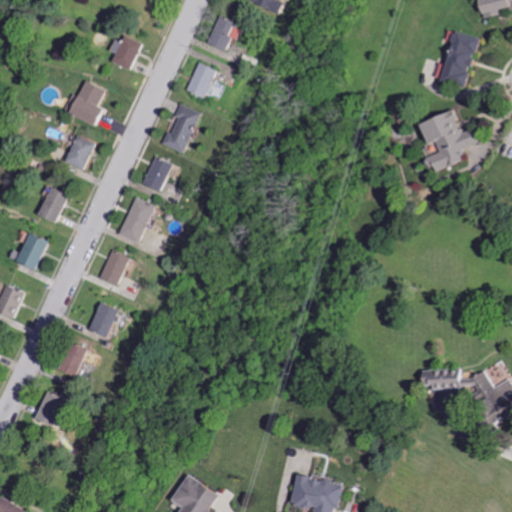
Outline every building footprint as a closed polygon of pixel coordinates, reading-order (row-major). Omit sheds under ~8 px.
[(257,0),(290,15),(296,3),(289,0),(257,0)] [(511,0),(486,0),(491,19),(507,15),(507,13),(511,12),(511,0)] [(236,51),(241,38),(247,40),(253,27),(228,17),(217,43),(236,51)] [(485,38),(463,32),(455,67),(445,65),(442,79),(474,87),(485,38)] [(123,54),(120,62),(140,70),(150,46),(124,34),(117,51),(123,54)] [(196,90),(214,98),(226,70),(208,62),(196,90)] [(114,90),(93,81),(86,97),(78,94),(71,111),(105,126),(112,109),(107,107),(114,90)] [(171,144),(193,153),(211,114),(189,104),(183,117),(187,118),(180,133),(176,131),(171,144)] [(432,125),(445,153),(434,158),(441,173),(468,161),(464,152),(485,143),(479,128),(470,132),(461,112),(432,125)] [(74,163),(92,170),(103,145),(84,137),(74,163)] [(171,191),(181,164),(163,157),(152,184),(171,191)] [(47,215),(65,223),(78,195),(60,187),(47,215)] [(163,206),(143,198),(129,236),(149,243),(163,206)] [(57,241),(38,233),(26,262),(45,270),(57,241)] [(128,286),(138,258),(119,250),(109,278),(128,286)] [(22,319),(32,292),(13,284),(3,311),(22,319)] [(99,330),(118,338),(129,311),(111,303),(99,330)] [(97,349),(82,343),(70,371),(85,377),(97,349)] [(511,381),(500,388),(491,371),(476,379),(472,371),(430,372),(431,390),(471,389),(481,384),(492,405),(506,404),(511,416),(511,381)] [(76,399),(56,392),(46,420),(65,427),(76,399)] [(190,507),(186,511),(215,511),(227,494),(197,474),(179,501),(190,507)] [(350,482),(304,475),(300,504),(321,508),(319,511),(339,511),(340,507),(346,508),(350,482)] [(0,511),(34,511),(36,509),(7,497),(0,511)]
